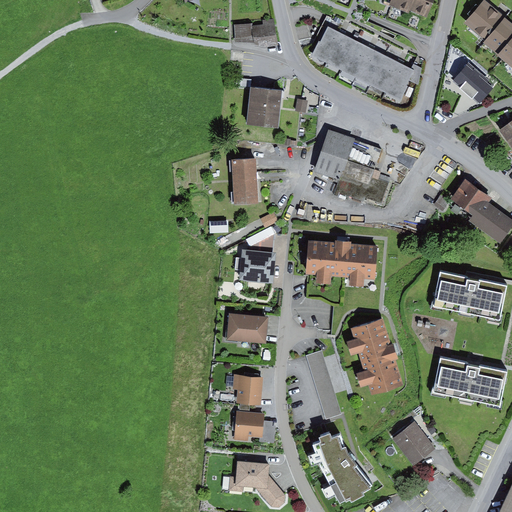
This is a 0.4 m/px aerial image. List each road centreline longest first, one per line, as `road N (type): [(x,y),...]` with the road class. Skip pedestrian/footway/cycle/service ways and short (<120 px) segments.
road 1 (residential): [(319,511),(285,427),(288,278)]
road 2 (residential): [(278,0),(289,48),(315,83),(420,132)]
road 3 (residential): [(449,0),(420,132)]
